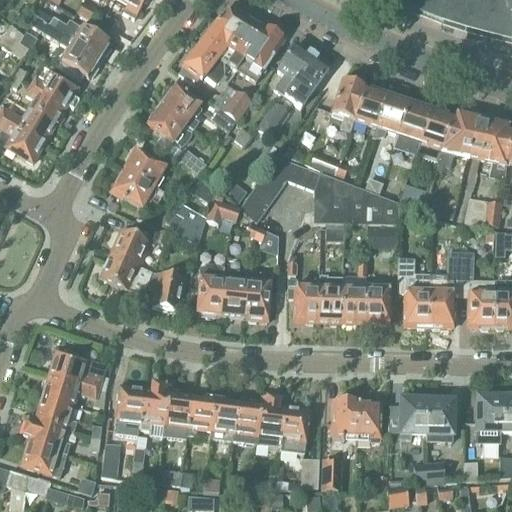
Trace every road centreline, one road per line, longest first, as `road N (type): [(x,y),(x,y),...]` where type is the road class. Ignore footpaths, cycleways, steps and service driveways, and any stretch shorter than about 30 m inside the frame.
road 1 (residential): [(511,366),(196,355),(32,304)]
road 2 (residential): [(53,215),(94,138),(192,0)]
road 3 (tertiary): [(511,86),(410,55),(288,0)]
